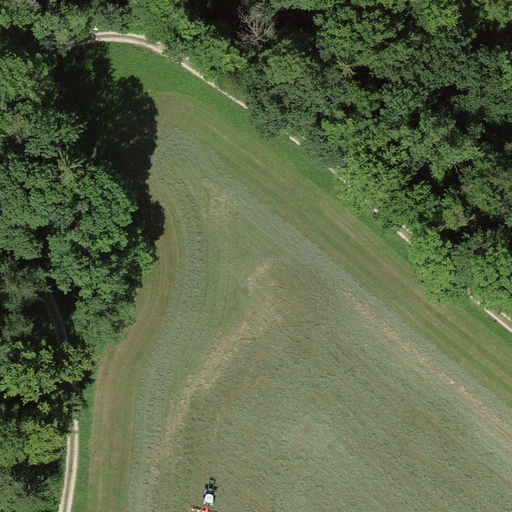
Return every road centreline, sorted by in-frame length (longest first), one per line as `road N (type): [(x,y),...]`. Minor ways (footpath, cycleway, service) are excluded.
road 1 (track): [(511,329),(311,153),(157,51),(110,37),(76,41),(0,83)]
road 2 (track): [(0,226),(69,341),(73,466),(64,511)]
